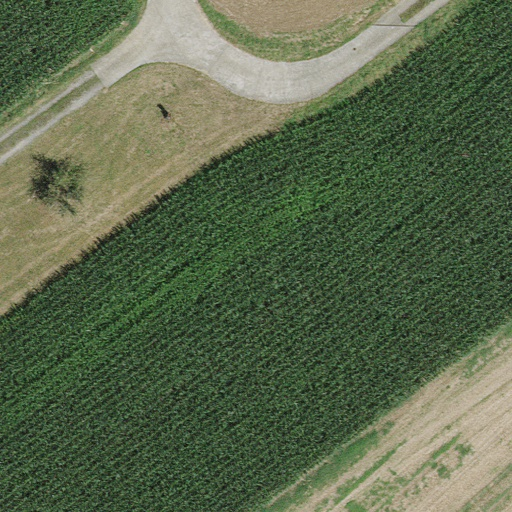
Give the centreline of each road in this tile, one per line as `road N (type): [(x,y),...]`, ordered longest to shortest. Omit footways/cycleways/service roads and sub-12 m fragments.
road 1 (track): [(177,0),(228,67),(294,95),(426,0)]
road 2 (track): [(0,139),(180,4)]
